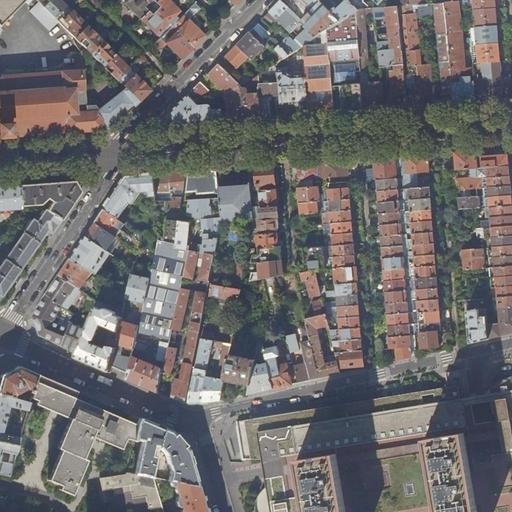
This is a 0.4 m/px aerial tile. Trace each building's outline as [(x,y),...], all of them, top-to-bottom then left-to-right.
[(0,0),(0,25),(25,0),(0,0)] [(65,6),(58,0),(45,0),(48,3),(44,8),(57,21),(63,16),(59,12),(65,6)] [(151,7),(144,0),(121,0),(140,19),(151,7)] [(173,5),(167,0),(158,0),(151,7),(171,27),(183,15),(173,5)] [(341,21),(320,0),(281,0),(269,13),(290,33),(295,27),(298,30),(303,25),(307,29),(294,42),(300,48),(303,45),(328,29),(341,21)] [(350,1),(348,0),(320,0),(341,21),(355,11),(358,9),(350,1)] [(465,47),(460,4),(464,4),(464,6),(469,6),(469,0),(446,2),(456,102),(475,101),(477,101),(475,80),(471,81),(469,68),(462,68),(461,56),(464,56),(465,47)] [(496,9),(495,0),(468,0),(469,0),(469,6),(470,10),(496,9)] [(57,21),(44,8),(40,4),(38,1),(28,11),(49,31),(58,22),(57,21)] [(204,36),(187,19),(193,13),(196,13),(201,8),(196,2),(183,15),(171,27),(193,48),(196,45),(204,36)] [(456,102),(446,2),(443,2),(436,3),(445,92),(446,92),(447,103),(456,102)] [(435,104),(431,64),(418,65),(414,15),(425,14),(434,14),(433,3),(419,4),(404,5),(399,6),(404,67),(407,93),(408,106),(435,104)] [(404,67),(399,6),(375,8),(380,66),(399,65),(399,67),(404,67)] [(171,27),(151,7),(140,19),(160,38),(171,27)] [(370,83),(364,8),(358,9),(355,11),(364,110),(374,109),(384,108),(382,82),(370,83)] [(87,27),(69,9),(63,16),(57,21),(58,22),(75,39),(87,27)] [(471,28),(497,26),(498,26),(496,9),(470,10),(471,28)] [(364,110),(355,11),(341,21),(328,29),(332,87),(340,87),(341,111),(345,111),(360,110),(364,110)] [(281,28),(267,15),(262,20),(277,33),(281,28)] [(273,36),(259,23),(253,28),(269,44),(273,48),(277,43),(272,37),(273,36)] [(499,43),(498,26),(497,26),(471,28),(471,32),(472,45),(478,45),(499,43)] [(102,42),(87,27),(75,39),(90,53),(102,42)] [(193,48),(171,27),(160,38),(181,59),(188,53),(193,48)] [(269,44),(253,28),(237,45),(250,58),(253,60),(269,44)] [(332,87),(328,29),(303,45),(306,77),(309,105),(309,114),(321,113),(334,112),(332,87)] [(284,59),(300,48),(294,42),(289,36),(280,45),(277,43),(273,48),(275,50),(284,59)] [(115,55),(102,42),(90,53),(104,66),(115,55)] [(500,61),(499,43),(478,45),(479,63),(500,61)] [(250,58),(237,45),(226,56),(238,69),(250,58)] [(284,59),(275,50),(270,56),(277,63),(284,59)] [(130,69),(124,64),(125,62),(122,59),(120,60),(115,55),(104,66),(118,80),(130,69)] [(85,107),(84,90),(80,56),(69,57),(70,66),(75,66),(76,72),(71,72),(0,77),(0,137),(5,137),(69,132),(109,129),(106,126),(132,104),(133,105),(135,107),(140,102),(125,88),(121,92),(98,111),(94,106),(85,107)] [(474,63),(475,80),(477,101),(478,101),(503,99),(500,61),(479,63),(474,63)] [(241,87),(218,64),(210,73),(207,75),(213,81),(215,79),(228,93),(230,112),(228,112),(228,120),(244,119),(241,87)] [(281,107),(279,81),(275,69),(274,65),(261,74),(262,85),(259,85),(259,86),(259,94),(260,97),(276,96),(277,116),(282,116),(281,107)] [(151,90),(135,75),(138,71),(133,66),(130,69),(118,80),(125,88),(140,102),(145,96),(151,90)] [(407,93),(404,67),(399,67),(400,70),(389,71),(391,95),(407,93)] [(309,105),(306,77),(292,78),(286,75),(286,69),(275,69),(279,81),(281,107),(285,107),(309,105)] [(260,102),(260,97),(259,94),(248,95),(248,90),(250,87),(259,86),(259,85),(258,76),(241,87),(244,119),(245,119),(261,117),(260,102)] [(203,100),(201,98),(209,90),(207,88),(210,85),(204,79),(171,112),(176,124),(204,122),(222,120),(222,109),(212,110),(212,107),(212,106),(210,104),(198,105),(203,100)] [(271,117),(269,101),(260,102),(261,117),(271,117)] [(482,169),(481,150),(455,152),(456,171),(476,169),(482,169)] [(509,167),(508,156),(497,156),(489,157),(488,150),(481,150),(482,169),(509,167)] [(429,171),(427,154),(414,155),(401,156),(402,172),(403,178),(404,189),(409,189),(408,172),(429,171)] [(402,172),(401,156),(383,158),(368,159),(369,169),(368,169),(369,177),(377,176),(377,180),(398,179),(398,172),(402,172)] [(348,176),(347,160),(338,161),(321,162),(289,165),(289,169),(298,168),(298,175),(298,180),(318,178),(319,186),(323,185),(322,178),(348,176)] [(275,183),(274,166),(264,167),(255,167),(256,181),(250,182),(251,185),(251,191),(259,190),(275,189),(275,183)] [(510,176),(509,167),(482,169),(476,169),(477,179),(458,180),(459,191),(479,189),(484,188),(483,178),(510,176)] [(218,187),(216,170),(201,171),(189,172),(187,191),(197,191),(197,193),(198,193),(198,195),(210,194),(210,192),(212,192),(212,194),(216,194),(216,195),(219,195),(218,187)] [(182,197),(185,173),(179,173),(169,174),(171,197),(172,197),(173,197),(173,196),(174,196),(182,197)] [(171,197),(169,174),(160,175),(154,175),(156,193),(159,193),(160,200),(165,200),(166,197),(171,197)] [(156,193),(154,175),(135,177),(127,177),(104,210),(117,218),(128,203),(130,205),(140,192),(149,192),(150,196),(156,196),(156,193)] [(511,186),(510,176),(483,178),(484,188),(511,186)] [(404,189),(403,178),(398,179),(377,180),(378,191),(404,189)] [(61,220),(80,193),(74,182),(58,183),(19,186),(21,207),(40,205),(46,199),(52,203),(47,210),(61,220)] [(350,199),(349,187),(346,187),(346,182),(330,183),(331,189),(329,189),(329,201),(350,199)] [(252,205),(251,196),(251,191),(251,185),(240,186),(218,187),(219,195),(221,217),(221,222),(253,220),(253,215),(252,205)] [(21,207),(19,186),(2,187),(0,187),(0,211),(21,209),(21,207)] [(319,202),(318,186),(299,188),(299,196),(300,204),(317,202),(319,202)] [(511,196),(511,186),(484,188),(485,198),(511,196)] [(431,198),(430,187),(409,189),(404,189),(404,200),(410,200),(431,198)] [(485,208),(485,198),(484,188),(479,189),(479,197),(460,198),(460,210),(485,208)] [(276,196),(276,189),(275,189),(259,190),(259,196),(251,196),(252,205),(259,205),(260,205),(277,204),(276,196)] [(404,200),(404,189),(378,191),(379,203),(400,201),(404,200)] [(179,221),(182,197),(174,196),(173,196),(173,197),(172,197),(164,236),(159,235),(159,239),(176,243),(179,221)] [(511,206),(511,202),(511,196),(485,198),(485,208),(511,206)] [(212,218),(210,198),(189,200),(188,211),(185,211),(185,216),(187,216),(187,217),(201,219),(204,238),(203,245),(187,243),(190,223),(179,221),(176,243),(175,249),(189,251),(198,252),(205,253),(215,255),(221,222),(221,217),(212,218)] [(432,210),(431,198),(410,200),(411,211),(432,210)] [(351,210),(350,199),(329,201),(330,212),(351,210)] [(405,212),(405,205),(400,205),(400,201),(379,203),(380,214),(401,212),(405,212)] [(318,212),(317,202),(300,204),(300,209),(300,214),(318,213),(318,212)] [(166,216),(169,203),(157,204),(158,216),(166,216)] [(277,211),(277,204),(260,205),(259,205),(259,215),(253,215),(253,220),(253,221),(258,220),(278,219),(277,211)] [(156,218),(149,205),(129,215),(133,222),(134,221),(138,228),(156,218)] [(511,215),(511,206),(485,208),(486,218),(491,218),(511,215)] [(52,234),(61,220),(47,210),(46,209),(36,223),(47,231),(50,232),(52,234)] [(121,229),(125,224),(117,218),(104,210),(98,218),(95,223),(116,237),(136,251),(140,234),(136,231),(132,237),(121,229)] [(352,222),(351,210),(330,212),(325,212),(326,223),(352,222)] [(433,221),(432,210),(411,211),(405,212),(406,223),(412,223),(433,221)] [(401,223),(401,212),(380,214),(380,225),(401,223)] [(511,225),(511,215),(491,218),(491,220),(475,222),(476,229),(511,225)] [(278,223),(278,219),(258,220),(259,229),(252,230),(251,235),(256,234),(277,233),(276,228),(278,228),(278,223)] [(44,235),(47,231),(36,223),(32,220),(24,232),(38,243),(44,235)] [(434,232),(433,221),(412,223),(412,234),(434,232)] [(353,233),(352,222),(326,223),(323,224),(324,235),(332,234),(353,233)] [(107,250),(116,237),(95,223),(89,232),(86,236),(107,250)] [(407,234),(406,223),(401,223),(380,225),(381,236),(407,234)] [(511,236),(511,225),(476,229),(471,230),(472,240),(488,238),(511,236)] [(33,252),(38,243),(24,232),(14,246),(29,256),(33,252)] [(435,243),(434,232),(412,234),(413,245),(435,243)] [(277,241),(277,233),(256,234),(257,248),(279,247),(282,246),(282,243),(282,240),(277,241)] [(354,244),(353,233),(332,234),(332,240),(326,241),(326,246),(328,246),(354,244)] [(408,245),(407,234),(381,236),(382,247),(408,245)] [(96,274),(111,253),(107,250),(86,236),(75,252),(71,258),(92,271),(96,274)] [(511,246),(511,236),(488,238),(489,248),(511,246)] [(169,339),(189,251),(175,249),(176,243),(159,239),(152,272),(134,349),(144,352),(148,334),(156,336),(169,339)] [(435,254),(435,243),(413,245),(414,256),(435,254)] [(355,255),(354,244),(328,246),(328,257),(334,257),(355,255)] [(409,257),(408,245),(382,247),(383,259),(409,257)] [(26,261),(29,256),(14,246),(5,259),(20,270),(26,261)] [(328,257),(328,246),(326,246),(303,248),(304,256),(304,265),(305,271),(315,269),(329,268),(328,257)] [(511,256),(511,246),(489,248),(489,255),(490,258),(511,256)] [(280,253),(279,247),(257,248),(258,254),(253,254),(251,263),(259,262),(281,260),(280,253)] [(489,255),(489,248),(463,251),(461,252),(462,256),(464,257),(465,271),(485,269),(484,255),(489,255)] [(173,364),(190,290),(187,290),(189,277),(193,278),(198,252),(189,251),(169,339),(162,368),(157,392),(164,395),(169,373),(173,364)] [(210,281),(215,255),(205,253),(200,279),(210,281)] [(436,266),(435,254),(414,256),(409,257),(410,268),(436,266)] [(356,266),(355,255),(334,257),(335,268),(355,266),(356,266)] [(511,266),(511,256),(490,258),(491,268),(511,266)] [(410,268),(409,257),(383,259),(384,270),(410,268)] [(92,271),(71,258),(68,263),(59,275),(76,286),(80,289),(92,271)] [(12,281),(20,270),(5,259),(0,265),(0,274),(11,283),(12,281)] [(282,268),(281,260),(259,262),(259,272),(252,272),(251,281),(283,275),(282,268)] [(241,290),(245,265),(237,263),(232,288),(241,290)] [(357,283),(356,266),(355,266),(335,268),(336,284),(357,283)] [(437,277),(436,266),(410,268),(411,279),(437,277)] [(511,276),(511,266),(491,268),(491,278),(511,276)] [(134,349),(152,272),(149,271),(147,277),(134,275),(135,269),(133,268),(126,299),(137,301),(137,304),(141,305),(136,324),(121,321),(111,366),(124,371),(128,373),(132,358),(121,355),(123,346),(134,349)] [(411,279),(410,268),(384,270),(385,281),(411,279)] [(321,294),(315,269),(305,271),(300,272),(301,274),(302,281),(307,280),(311,297),(321,294)] [(0,297),(9,285),(11,283),(0,274),(0,297)] [(62,306),(76,286),(59,275),(49,290),(45,295),(62,306)] [(511,286),(511,276),(491,278),(483,279),(483,282),(492,281),(492,288),(497,288),(511,286)] [(438,288),(437,277),(411,279),(412,290),(438,288)] [(412,290),(411,279),(385,281),(386,292),(412,290)] [(358,294),(357,283),(336,284),(337,296),(358,294)] [(238,302),(241,290),(232,288),(212,284),(210,296),(238,302)] [(511,296),(511,286),(497,288),(498,298),(511,296)] [(439,300),(438,288),(412,290),(413,301),(418,301),(439,300)] [(413,301),(412,290),(386,292),(386,303),(413,301)] [(185,404),(207,294),(197,292),(179,379),(175,378),(171,398),(185,404)] [(359,305),(358,294),(337,296),(338,298),(322,299),(324,306),(325,308),(338,307),(359,305)] [(53,322),(62,306),(45,295),(43,298),(33,316),(35,322),(36,325),(39,335),(43,336),(63,345),(70,330),(53,322)] [(511,306),(511,296),(498,298),(493,298),(494,308),(498,307),(511,306)] [(329,326),(327,319),(326,314),(324,314),(322,306),(324,306),(322,299),(312,302),(316,316),(305,319),(307,326),(320,378),(334,375),(340,373),(335,354),(327,356),(320,331),(323,330),(322,327),(329,326)] [(440,310),(439,300),(418,301),(419,312),(440,310)] [(414,312),(413,301),(386,303),(387,314),(414,312)] [(111,366),(121,321),(122,318),(114,315),(117,310),(96,302),(88,330),(78,352),(75,357),(93,364),(110,372),(111,366)] [(489,324),(487,308),(479,309),(479,303),(467,304),(470,343),(483,340),(490,339),(489,324)] [(360,316),(359,305),(338,307),(339,318),(360,316)] [(511,333),(511,306),(498,307),(500,323),(489,324),(490,339),(506,335),(511,333)] [(445,322),(445,320),(443,318),(441,319),(440,310),(419,312),(420,323),(415,323),(415,332),(420,332),(437,330),(441,330),(441,324),(444,324),(445,322)] [(415,323),(414,312),(387,314),(388,325),(409,324),(415,323)] [(361,328),(360,316),(339,318),(327,319),(329,326),(330,330),(361,328)] [(78,352),(88,330),(73,323),(70,330),(63,345),(65,346),(78,352)] [(410,335),(409,324),(388,325),(389,336),(410,335)] [(320,378),(307,326),(302,328),(306,341),(301,342),(306,362),(294,365),(299,383),(311,380),(320,378)] [(362,339),(361,328),(330,330),(332,341),(362,339)] [(231,344),(232,334),(203,329),(202,338),(212,340),(223,342),(231,344)] [(439,346),(437,330),(420,332),(422,347),(430,346),(439,346)] [(274,388),(269,367),(260,331),(255,357),(261,357),(261,363),(254,364),(251,383),(248,394),(256,393),(274,388)] [(299,350),(296,334),(287,336),(291,352),(299,350)] [(417,355),(416,335),(410,335),(389,336),(390,348),(396,348),(398,360),(404,358),(417,355)] [(220,401),(224,379),(211,377),(212,370),(207,369),(212,340),(202,338),(188,404),(194,404),(209,402),(220,401)] [(362,350),(362,339),(332,341),(335,352),(342,351),(362,350)] [(226,369),(229,354),(231,344),(223,342),(219,368),(226,369)] [(364,365),(362,350),(342,351),(343,367),(352,366),(364,365)] [(251,383),(254,364),(255,358),(229,354),(226,369),(224,378),(236,380),(251,383)] [(157,392),(162,368),(132,355),(132,358),(128,373),(127,379),(138,384),(157,392)] [(292,384),(287,363),(283,364),(283,360),(278,361),(279,365),(269,367),(274,388),(287,386),(292,384)] [(15,394),(26,388),(31,390),(30,392),(32,393),(35,381),(37,374),(26,370),(18,366),(0,376),(0,377),(0,393),(14,397),(15,394)] [(511,377),(509,377),(495,385),(494,386),(492,387),(491,389),(491,393),(491,394),(479,396),(470,397),(465,367),(446,372),(448,388),(237,423),(243,459),(268,459),(511,418),(511,377)] [(155,511),(163,511),(151,476),(135,473),(128,472),(134,440),(138,425),(35,381),(32,393),(31,397),(38,400),(36,403),(71,418),(58,447),(62,449),(49,479),(62,484),(60,489),(72,494),(87,459),(83,457),(93,435),(122,447),(127,437),(133,439),(125,474),(101,478),(102,491),(114,489),(114,495),(132,493),(133,500),(147,497),(149,510),(155,511)] [(7,430),(7,426),(8,426),(11,413),(8,412),(10,405),(27,409),(30,401),(14,397),(0,393),(0,440),(18,444),(20,436),(3,432),(4,429),(7,430)] [(151,476),(156,455),(155,455),(156,448),(152,448),(153,445),(158,446),(165,454),(169,471),(168,480),(170,481),(198,487),(190,458),(187,450),(171,431),(151,423),(140,418),(138,423),(138,425),(134,440),(141,441),(135,473),(151,476)] [(511,418),(268,459),(270,470),(271,481),(271,482),(267,485),(265,487),(263,489),(261,492),(259,495),(258,498),(257,501),(257,504),(256,507),(256,511),(346,511),(337,453),(423,439),(434,511),(477,511),(465,433),(511,425),(511,418)] [(16,453),(18,444),(0,440),(0,473),(10,475),(13,462),(0,459),(0,453),(1,450),(16,453)] [(511,511),(511,493),(492,495),(491,480),(485,481),(485,486),(479,487),(482,511),(511,511)] [(204,511),(200,497),(198,487),(170,481),(172,487),(174,486),(178,497),(176,502),(178,507),(176,507),(174,511),(204,511)] [(44,511),(44,510),(0,501),(0,511),(44,511)]
